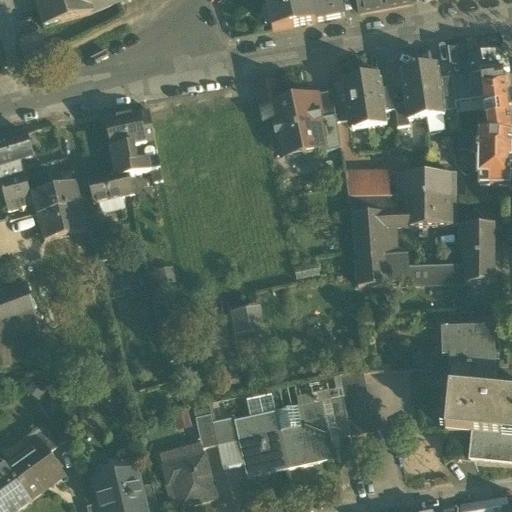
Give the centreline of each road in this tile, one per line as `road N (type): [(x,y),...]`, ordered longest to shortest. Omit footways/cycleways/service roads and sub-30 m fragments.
road 1 (residential): [(163,76),(511,18)]
road 2 (residential): [(0,110),(163,76)]
road 3 (residential): [(373,511),(511,494)]
